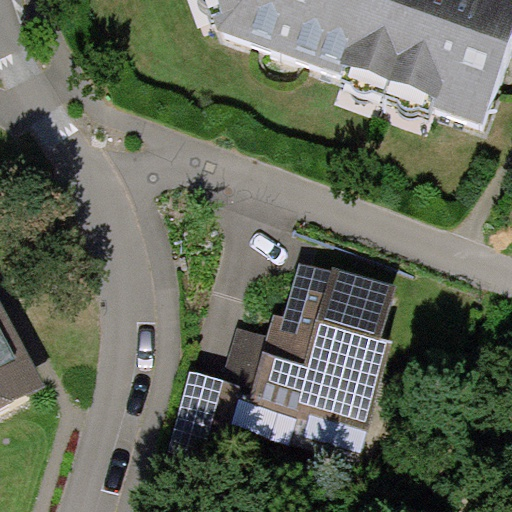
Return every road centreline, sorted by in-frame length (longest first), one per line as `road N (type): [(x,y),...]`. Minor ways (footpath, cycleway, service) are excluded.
road 1 (residential): [(511,285),(195,164),(107,194)]
road 2 (residential): [(107,194),(131,295),(115,431),(91,511)]
road 3 (residential): [(0,16),(107,194)]
